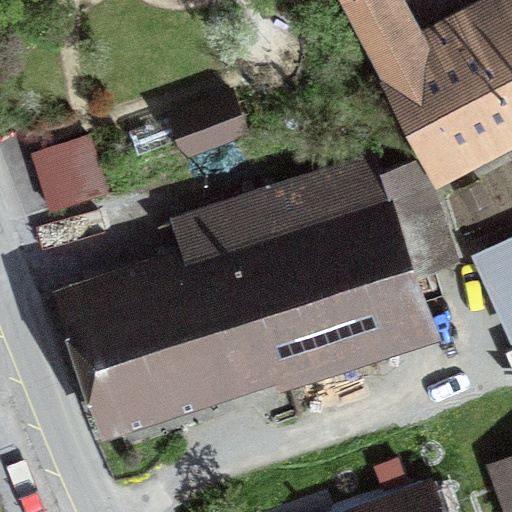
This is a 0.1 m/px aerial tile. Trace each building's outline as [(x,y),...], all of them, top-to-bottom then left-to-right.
[(395,0),(351,0),(440,169),(511,130),(511,2),(422,50),(395,0)] [(243,128),(231,93),(168,115),(172,125),(129,140),(138,165),(243,128)] [(88,131),(30,151),(49,206),(106,187),(88,131)] [(418,157),(374,169),(402,266),(446,253),(418,157)] [(365,213),(84,309),(116,403),(397,308),(365,213)] [(511,255),(483,269),(511,334),(511,255)] [(511,450),(502,455),(511,480),(511,450)] [(435,511),(418,463),(312,500),(316,511),(435,511)]
